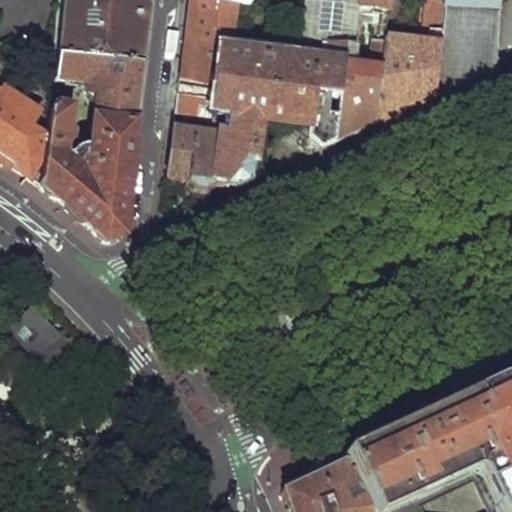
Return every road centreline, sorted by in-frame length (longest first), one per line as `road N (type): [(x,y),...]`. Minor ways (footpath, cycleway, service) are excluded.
road 1 (residential): [(371,160),(187,244),(154,250),(141,236),(170,0)]
road 2 (residential): [(391,199),(161,307),(90,301)]
road 3 (residential): [(267,422),(310,445),(511,352)]
road 4 (secondary): [(267,422),(511,308)]
road 5 (primary): [(209,477),(90,301)]
road 6 (residential): [(511,95),(371,160)]
road 7 (residential): [(511,140),(391,199)]
